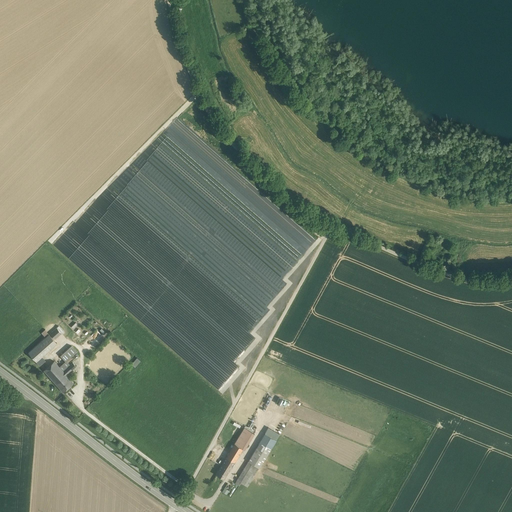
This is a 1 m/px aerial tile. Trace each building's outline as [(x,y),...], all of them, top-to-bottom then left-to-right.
[(57,328),(50,334),(54,339),(61,333),(57,328)] [(49,334),(28,352),(36,362),(57,344),(49,334)] [(71,346),(60,356),(66,362),(77,352),(71,346)] [(132,363),(136,366),(141,360),(137,357),(132,363)] [(54,361),(44,370),(56,384),(66,375),(54,361)] [(73,363),(64,371),(67,374),(76,366),(73,363)] [(66,375),(56,384),(63,392),(73,383),(66,375)] [(277,410),(283,412),(287,402),(281,400),(277,410)] [(268,427),(248,461),(256,465),(248,479),(246,482),(244,485),(247,487),(260,466),(279,434),(268,427)] [(242,432),(220,467),(228,472),(234,462),(235,463),(243,449),(244,450),(251,438),(242,432)] [(256,465),(248,461),(240,474),(248,479),(256,465)] [(228,472),(220,467),(216,474),(224,479),(228,472)]
